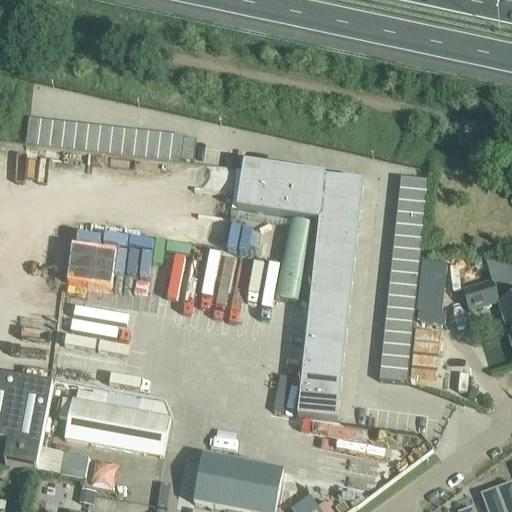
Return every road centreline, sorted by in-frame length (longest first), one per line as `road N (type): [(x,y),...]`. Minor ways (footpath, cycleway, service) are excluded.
road 1 (motorway): [(236,0),(511,57)]
road 2 (residential): [(387,511),(511,422)]
